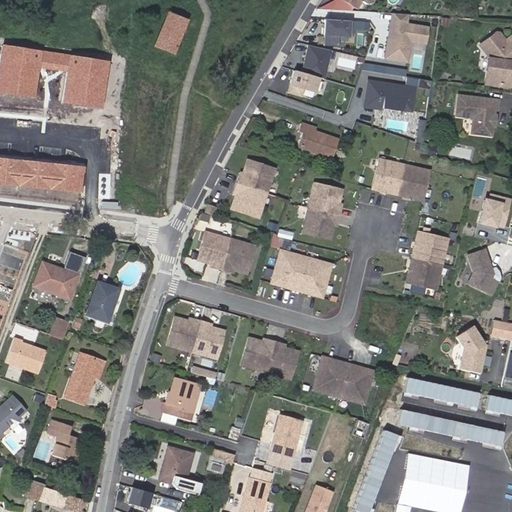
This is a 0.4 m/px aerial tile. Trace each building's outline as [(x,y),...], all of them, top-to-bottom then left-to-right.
[(355,0),(351,0),(348,6),(355,11),(360,3),(355,0)] [(173,53),(186,20),(168,13),(154,46),(173,53)] [(408,15),(391,13),(385,60),(407,63),(409,42),(425,44),(427,26),(406,24),(408,15)] [(370,23),(325,20),(323,46),(338,47),(339,36),(350,37),(351,30),(369,32),(370,23)] [(499,30),(482,43),(494,59),(491,81),(511,83),(511,39),(509,41),(507,39),(502,31),(499,30)] [(110,59),(1,43),(0,46),(0,91),(32,97),(37,65),(67,70),(62,104),(102,110),(110,59)] [(331,51),(307,45),(300,73),(316,77),(325,79),(331,51)] [(300,73),(292,71),(286,93),(300,96),(302,89),(313,92),(316,77),(300,73)] [(417,87),(367,79),(363,107),(413,114),(417,87)] [(418,106),(427,108),(432,82),(423,80),(418,106)] [(459,92),(457,112),(473,115),(470,130),(491,132),(492,126),(490,122),(491,116),(495,113),(496,107),(498,107),(499,98),(459,92)] [(389,119),(388,128),(407,130),(408,121),(389,119)] [(418,119),(416,143),(424,144),(426,120),(418,119)] [(315,128),(301,123),(298,131),(302,133),(298,145),(315,151),(315,152),(332,159),(338,140),(314,132),(315,128)] [(425,156),(435,157),(436,147),(426,146),(425,156)] [(234,180),(264,190),(273,166),(246,156),(241,169),(240,173),(237,172),(234,180)] [(83,167),(0,158),(0,184),(81,193),(83,167)] [(395,195),(402,165),(378,159),(371,189),(395,195)] [(428,170),(402,165),(395,195),(421,201),(428,170)] [(256,214),(264,190),(234,180),(231,187),(234,188),(233,191),(229,204),(256,214)] [(308,207),(339,215),(341,208),(338,207),(338,204),(342,190),(314,184),(308,207)] [(484,199),(478,222),(487,224),(487,222),(502,225),(509,199),(498,196),(496,202),(484,199)] [(209,204),(206,214),(213,216),(216,207),(209,204)] [(337,223),(339,215),(308,207),(302,233),(330,239),(333,226),(334,223),(337,223)] [(292,240),(294,232),(280,229),(278,237),(292,240)] [(213,268),(221,270),(230,239),(205,232),(197,260),(211,264),(214,265),(213,268)] [(410,257),(440,264),(446,239),(416,232),(410,257)] [(230,239),(221,270),(228,272),(229,269),(232,270),(246,274),(254,246),(230,239)] [(271,283),(296,290),(305,256),(280,248),(271,283)] [(484,250),(467,256),(472,273),(468,283),(491,294),(497,281),(490,277),(492,274),(488,273),(488,270),(490,269),(484,250)] [(305,256),(296,290),(322,297),(332,264),(305,256)] [(434,290),(440,264),(410,257),(404,283),(434,290)] [(75,277),(42,265),(34,285),(68,297),(75,277)] [(97,283),(86,313),(106,320),(116,290),(97,283)] [(192,352),(200,320),(193,318),(192,321),(181,318),(176,317),(167,345),(192,352)] [(81,320),(76,318),(72,327),(78,329),(81,320)] [(49,334),(63,339),(68,324),(54,319),(49,334)] [(209,323),(200,320),(192,352),(218,359),(225,331),(219,329),(208,326),(209,323)] [(489,336),(499,338),(501,329),(496,328),(497,323),(492,322),(489,336)] [(511,333),(511,325),(497,323),(496,328),(501,329),(499,338),(511,340),(511,333)] [(478,374),(482,355),(477,348),(480,346),(470,328),(453,339),(462,352),(458,371),(478,374)] [(239,365),(265,373),(274,342),(265,339),(265,341),(254,338),(248,336),(239,365)] [(46,350),(13,339),(4,363),(37,375),(46,350)] [(274,342),(265,373),(290,380),(298,351),(292,349),(281,346),(282,344),(274,342)] [(477,348),(482,355),(483,356),(485,347),(480,346),(477,348)] [(94,376),(99,360),(80,354),(65,397),(84,404),(94,376)] [(310,391),(337,399),(346,365),(320,358),(310,391)] [(104,362),(99,360),(94,376),(98,377),(104,362)] [(346,365),(337,399),(362,406),(372,373),(346,365)] [(228,368),(224,379),(231,381),(234,371),(228,368)] [(161,411),(178,416),(180,408),(192,412),(200,385),(174,378),(166,404),(164,403),(161,411)] [(480,393),(409,378),(405,394),(477,409),(480,393)] [(0,435),(28,411),(12,393),(0,403),(0,435)] [(54,397),(47,395),(42,407),(50,410),(54,397)] [(511,400),(489,395),(485,411),(511,416),(511,400)] [(192,412),(180,408),(178,416),(190,420),(192,412)] [(505,433),(402,411),(399,426),(502,448),(505,433)] [(302,421),(279,415),(269,453),(291,459),(302,421)] [(73,449),(78,451),(82,439),(68,435),(71,428),(51,421),(47,432),(58,436),(51,455),(71,461),(74,453),(72,453),(73,449)] [(232,425),(229,436),(238,439),(241,428),(232,425)] [(368,511),(399,437),(384,430),(352,508),(360,511),(368,511)] [(159,479),(183,486),(192,454),(168,447),(159,479)] [(235,455),(213,449),(211,455),(221,458),(226,462),(225,465),(231,467),(235,455)] [(459,511),(469,466),(409,454),(399,503),(441,511),(459,511)] [(248,478),(239,511),(243,511),(261,511),(269,483),(248,478)] [(44,488),(29,483),(25,496),(39,500),(44,488)] [(322,511),(332,490),(315,483),(303,511),(322,511)] [(129,502),(150,507),(154,491),(133,485),(129,502)] [(75,511),(80,499),(44,488),(39,500),(75,511)] [(152,511),(174,511),(178,499),(164,496),(161,507),(154,505),(152,511)]
